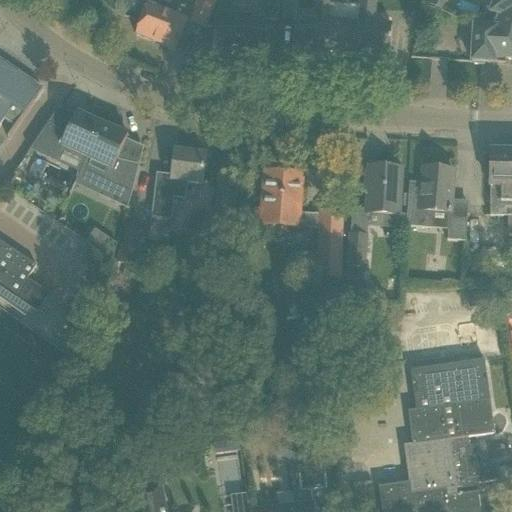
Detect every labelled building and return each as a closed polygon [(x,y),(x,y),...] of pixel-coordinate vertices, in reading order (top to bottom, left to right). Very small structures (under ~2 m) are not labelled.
[(71,0),(81,8),(83,6),(98,19),(114,0),(71,0)] [(147,6),(135,36),(174,51),(185,22),(204,29),(215,0),(198,0),(195,10),(179,4),(174,16),(147,6)] [(260,0),(260,15),(265,16),(265,24),(277,25),(278,0),(260,0)] [(495,30),(511,34),(511,0),(493,0),(491,10),(487,9),(481,29),(495,30)] [(294,31),(293,51),(389,57),(390,37),(391,26),(387,26),(387,19),(357,17),(358,8),(331,7),(330,15),(313,14),(296,13),(294,31)] [(429,8),(426,15),(435,18),(438,12),(429,8)] [(219,13),(217,49),(263,52),(265,24),(265,16),(260,15),(219,13)] [(473,65),(480,66),(484,66),(484,64),(494,65),(494,60),(511,60),(511,34),(495,30),(481,29),(473,28),(471,63),(473,63),(473,65)] [(15,129),(42,90),(0,61),(0,127),(4,122),(15,129)] [(48,124),(29,152),(55,164),(62,149),(86,160),(102,126),(77,114),(75,117),(66,137),(61,135),(61,134),(50,126),(48,124)] [(102,126),(86,160),(109,171),(98,195),(97,197),(127,210),(139,166),(123,163),(122,163),(118,161),(117,160),(126,141),(127,137),(102,126)] [(511,153),(492,153),(492,152),(490,152),(490,172),(489,219),(508,219),(507,237),(511,237),(511,153)] [(156,175),(151,218),(171,221),(174,199),(185,201),(188,187),(201,188),(202,177),(205,157),(175,153),(172,173),(172,177),(156,175)] [(366,172),(365,188),(367,188),(366,215),(382,216),(399,217),(402,169),(385,168),(385,165),(371,164),(370,167),(368,167),(368,172),(366,172)] [(409,183),(406,217),(407,217),(406,228),(430,230),(431,215),(449,217),(453,173),(423,171),(422,185),(410,184),(409,183)] [(253,210),(252,227),(261,227),(264,227),(264,230),(265,233),(266,235),(268,238),(270,240),(273,242),(275,243),(278,243),(281,244),(284,243),(286,242),(289,241),(291,239),(293,237),(294,234),(295,232),(295,229),(299,229),(318,231),(319,217),(300,216),(300,214),(301,196),(302,176),(264,173),(263,193),(262,211),(253,210)] [(318,231),(315,277),(322,277),(338,278),(339,278),(343,216),(319,215),(319,217),(318,231)] [(448,220),(446,242),(464,244),(466,222),(448,220)] [(86,243),(111,259),(120,245),(94,229),(86,243)] [(128,229),(120,265),(135,268),(144,233),(128,229)] [(363,282),(367,238),(351,236),(347,281),(363,282)] [(0,288),(14,299),(15,298),(37,313),(49,295),(37,286),(27,280),(28,278),(36,267),(15,253),(0,242),(0,288)] [(469,308),(489,309),(489,295),(470,294),(469,308)] [(72,311),(65,322),(68,324),(87,337),(94,326),(72,311)] [(68,324),(61,335),(68,339),(80,348),(87,337),(68,324)] [(409,484),(378,489),(381,511),(480,511),(478,499),(478,494),(474,494),(473,485),(497,482),(495,465),(482,466),(479,446),(469,447),(468,439),(494,436),(492,416),(489,402),(483,362),(411,372),(416,412),(408,413),(413,446),(404,448),(409,484)] [(237,432),(214,435),(215,444),(227,443),(228,451),(240,450),(237,432)] [(297,468),(300,493),(327,490),(325,465),(297,468)] [(164,511),(159,487),(135,492),(138,511),(164,511)] [(246,511),(246,495),(232,496),(233,511),(246,511)] [(315,511),(314,503),(251,510),(251,511),(315,511)]
